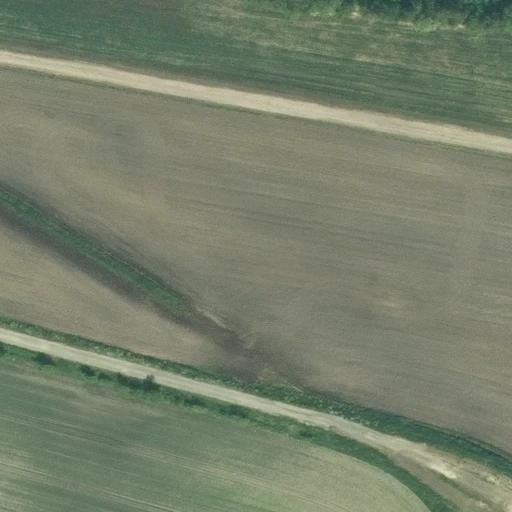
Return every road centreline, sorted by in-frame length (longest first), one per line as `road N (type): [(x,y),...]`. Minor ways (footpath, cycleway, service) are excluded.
road 1 (track): [(0,61),(511,152)]
road 2 (track): [(0,337),(384,445),(484,511)]
